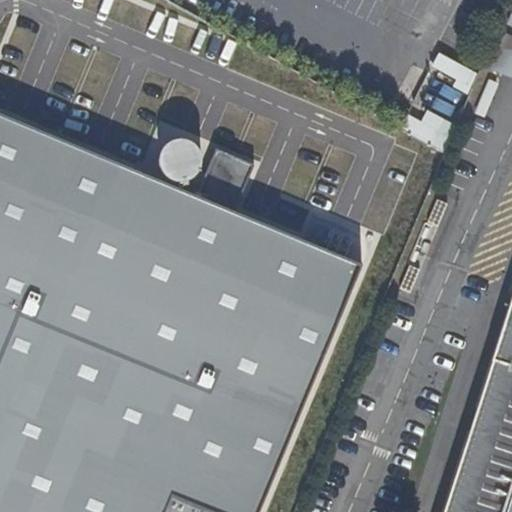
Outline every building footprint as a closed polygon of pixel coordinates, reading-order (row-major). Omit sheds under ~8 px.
[(511,35),(501,34),(493,72),(511,76),(511,35)] [(448,150),(476,69),(432,54),(405,135),(448,150)] [(231,104),(226,116),(235,119),(232,126),(244,130),(239,143),(264,153),(276,122),(231,104)] [(0,511),(200,511),(203,507),(215,511),(256,511),(358,267),(0,116),(0,511)] [(368,207),(364,228),(383,231),(387,211),(368,207)] [(511,511),(511,298),(443,511),(511,511)]
